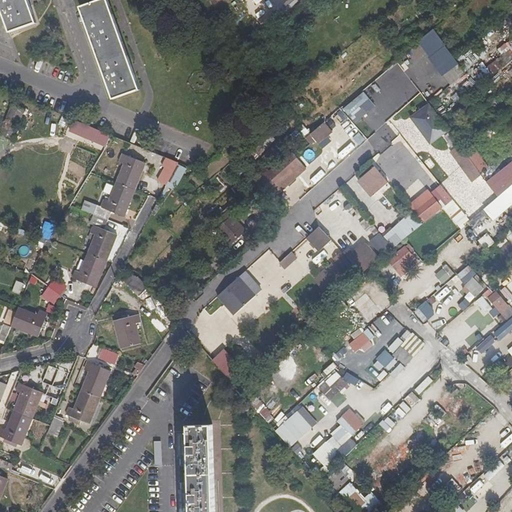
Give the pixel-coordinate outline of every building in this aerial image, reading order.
[(27,0),(0,0),(0,7),(9,32),(36,23),(27,0)] [(107,0),(99,0),(80,7),(113,99),(139,89),(107,0)] [(288,10),(301,0),(288,0),(283,4),(288,10)] [(435,29),(419,41),(432,58),(448,46),(435,29)] [(511,59),(511,44),(485,68),(493,76),(511,59)] [(400,63),(375,78),(382,90),(407,75),(400,63)] [(455,65),(442,75),(452,87),(465,77),(455,65)] [(342,110),(355,125),(369,114),(363,106),(371,100),(365,91),(342,110)] [(410,118),(430,144),(449,130),(439,118),(429,104),(410,118)] [(24,110),(12,105),(0,132),(12,138),(24,110)] [(315,148),(335,132),(326,122),(306,138),(315,148)] [(107,147),(112,135),(88,125),(83,136),(107,147)] [(453,147),(459,142),(452,135),(450,132),(445,136),(450,142),(449,142),(453,147)] [(117,182),(135,190),(145,164),(122,154),(118,163),(124,165),(117,182)] [(282,180),(301,163),(293,154),(273,171),(282,180)] [(415,158),(402,167),(412,181),(425,172),(415,158)] [(308,171),(301,163),(282,180),(270,191),(272,193),(292,176),(296,181),(308,171)] [(170,182),(177,186),(187,168),(180,164),(170,182)] [(375,195),(389,183),(374,167),(361,179),(375,195)] [(160,181),(167,185),(174,172),(167,168),(160,181)] [(282,180),(273,171),(262,181),(270,191),(282,180)] [(276,199),(296,181),(292,176),(272,193),(276,199)] [(375,195),(361,179),(358,181),(373,197),(375,195)] [(265,187),(260,181),(251,189),(256,195),(265,187)] [(124,217),(135,190),(117,182),(109,202),(104,200),(101,208),(111,212),(124,217)] [(432,192),(444,206),(452,199),(441,185),(432,192)] [(414,211),(424,222),(442,207),(428,190),(423,195),(427,201),(415,211),(414,211)] [(410,206),(415,211),(427,201),(423,195),(410,206)] [(93,214),(108,220),(111,212),(101,208),(97,206),(93,214)] [(386,235),(395,245),(424,222),(411,209),(409,211),(411,213),(386,235)] [(238,221),(228,210),(214,223),(224,233),(238,221)] [(104,229),(108,220),(93,214),(89,224),(94,226),(104,229)] [(368,229),(374,223),(367,216),(361,221),(368,229)] [(248,232),(238,221),(224,233),(234,245),(248,232)] [(56,228),(50,225),(45,236),(52,239),(56,228)] [(309,237),(322,249),(333,238),(320,225),(309,237)] [(90,254),(107,261),(117,235),(104,229),(94,226),(91,235),(97,236),(90,254)] [(374,238),(387,252),(395,245),(381,231),(374,238)] [(367,268),(384,254),(368,238),(357,248),(352,253),(367,268)] [(479,240),(471,248),(479,257),(488,249),(479,240)] [(280,262),(294,282),(322,261),(325,265),(342,252),(334,242),(318,254),(309,241),(280,262)] [(352,253),(357,248),(353,243),(347,248),(352,253)] [(502,249),(508,256),(511,252),(511,246),(508,243),(502,249)] [(413,256),(406,247),(389,260),(398,270),(413,256)] [(97,287),(107,261),(90,254),(83,273),(77,271),(75,279),(97,287)] [(443,284),(455,274),(447,265),(435,275),(443,284)] [(465,269),(458,277),(467,286),(465,288),(476,299),(486,288),(465,269)] [(144,303),(154,294),(140,278),(131,273),(124,280),(144,303)] [(52,288),(63,297),(69,290),(58,280),(52,288)] [(16,281),(13,292),(21,295),(25,284),(16,281)] [(230,316),(244,302),(241,298),(249,292),(240,281),(232,287),(225,292),(225,294),(218,299),(226,309),(225,310),(230,316)] [(433,307),(456,288),(451,282),(428,301),(433,307)] [(511,309),(492,287),(479,299),(502,324),(511,314),(511,309)] [(57,304),(63,297),(52,288),(44,297),(50,303),(52,300),(57,304)] [(244,302),(252,295),(249,292),(241,298),(244,302)] [(254,298),(252,295),(244,302),(246,304),(254,298)] [(414,312),(425,323),(437,312),(426,301),(414,312)] [(246,304),(244,302),(230,316),(231,317),(246,304)] [(296,318),(307,308),(302,303),(291,313),(296,318)] [(462,314),(472,326),(485,315),(475,303),(462,314)] [(38,316),(21,308),(18,314),(13,326),(39,338),(48,315),(40,311),(38,316)] [(13,326),(18,314),(11,311),(6,323),(13,326)] [(360,357),(398,323),(387,311),(364,332),(362,329),(347,343),(360,357)] [(138,314),(114,320),(122,348),(142,344),(137,324),(142,322),(138,314)] [(511,331),(511,320),(494,335),(500,341),(511,331)] [(0,334),(0,340),(6,343),(12,328),(4,325),(2,329),(0,334)] [(389,350),(405,364),(424,343),(408,329),(389,350)] [(478,336),(467,345),(471,350),(482,341),(478,336)] [(116,364),(120,354),(104,348),(100,357),(116,364)] [(223,349),(211,362),(232,381),(244,368),(223,349)] [(377,358),(389,371),(398,362),(386,350),(377,358)] [(83,390),(101,398),(112,371),(89,362),(83,377),(88,380),(83,390)] [(58,371),(51,368),(46,381),(48,382),(46,386),(51,388),(58,371)] [(318,388),(331,402),(350,385),(336,371),(318,388)] [(18,402),(15,411),(33,418),(43,392),(20,383),(14,400),(18,402)] [(90,424),(101,398),(83,390),(76,408),(71,407),(67,416),(90,424)] [(326,405),(331,400),(319,390),(314,396),(326,405)] [(273,421),(295,444),(325,416),(310,399),(289,418),(283,412),(273,421)] [(396,411),(403,418),(411,409),(404,402),(396,411)] [(257,411),(270,423),(276,417),(262,405),(257,411)] [(373,427),(384,417),(374,406),(363,416),(373,427)] [(313,454),(330,472),(358,445),(351,438),(366,425),(350,409),(337,421),(342,426),(313,454)] [(33,418),(15,411),(8,429),(4,427),(1,435),(23,444),(33,418)] [(434,411),(428,416),(437,425),(442,420),(434,411)] [(51,424),(48,432),(58,436),(64,419),(54,416),(51,424)] [(389,417),(380,424),(387,433),(396,425),(389,417)] [(215,511),(213,424),(189,424),(191,511),(215,511)] [(0,466),(8,470),(11,463),(0,458),(0,466)] [(480,460),(469,470),(476,477),(486,467),(480,460)] [(493,476),(504,465),(500,461),(489,471),(493,476)] [(470,473),(460,480),(465,487),(475,479),(470,473)] [(0,500),(9,479),(0,475),(0,500)] [(470,487),(475,493),(489,482),(484,476),(470,487)] [(356,511),(374,511),(384,504),(373,492),(366,498),(352,482),(340,493),(356,511)] [(464,511),(456,503),(447,511),(464,511)]
